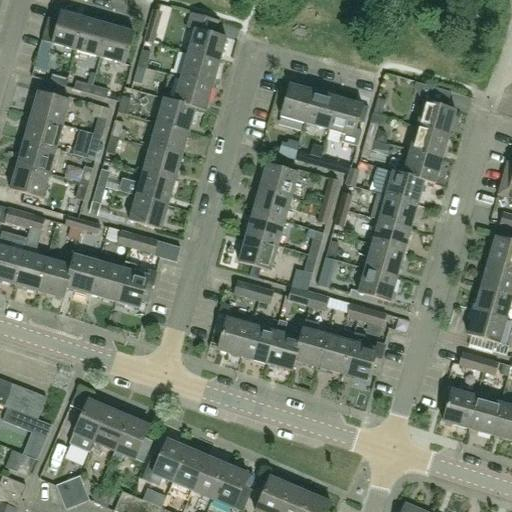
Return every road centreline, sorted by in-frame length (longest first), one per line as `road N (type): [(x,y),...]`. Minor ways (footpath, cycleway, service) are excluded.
road 1 (residential): [(163,378),(255,50),(370,82)]
road 2 (residential): [(392,451),(485,121),(511,128)]
road 3 (residential): [(392,451),(163,378)]
road 4 (residential): [(163,378),(0,328)]
road 5 (residential): [(511,490),(392,451)]
